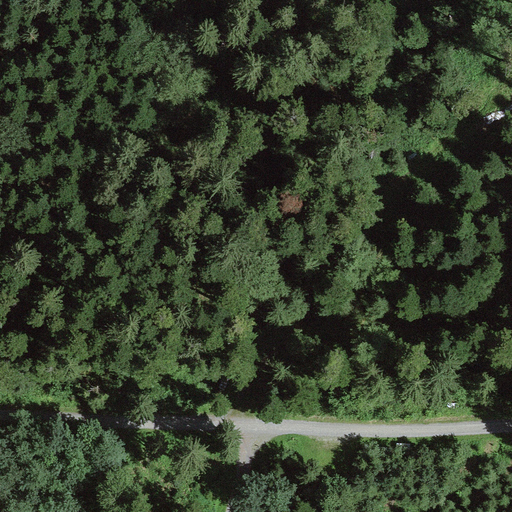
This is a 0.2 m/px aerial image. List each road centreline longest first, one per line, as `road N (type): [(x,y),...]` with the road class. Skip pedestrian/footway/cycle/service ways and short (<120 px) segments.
road 1 (track): [(0,419),(256,431)]
road 2 (track): [(256,431),(511,427)]
